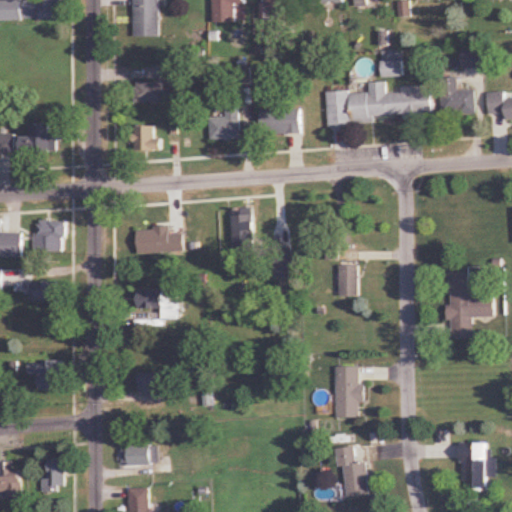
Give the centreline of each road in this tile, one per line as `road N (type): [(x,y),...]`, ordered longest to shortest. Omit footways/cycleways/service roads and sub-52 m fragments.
road 1 (residential): [(0,196),(511,161)]
road 2 (residential): [(97,511),(96,87)]
road 3 (residential): [(421,511),(409,409),(406,167)]
